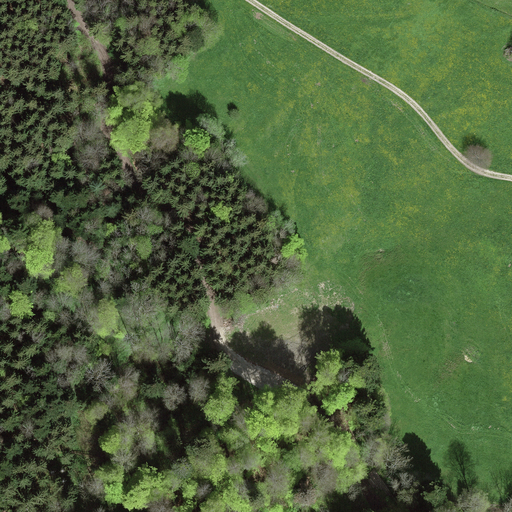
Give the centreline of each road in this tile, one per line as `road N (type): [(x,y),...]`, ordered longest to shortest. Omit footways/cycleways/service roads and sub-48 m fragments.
road 1 (track): [(70,0),(106,59),(111,139),(138,188),(190,228),(224,351),(268,388),(325,412),(366,490),(387,511)]
road 2 (track): [(246,0),(396,90),(466,164),(511,182)]
